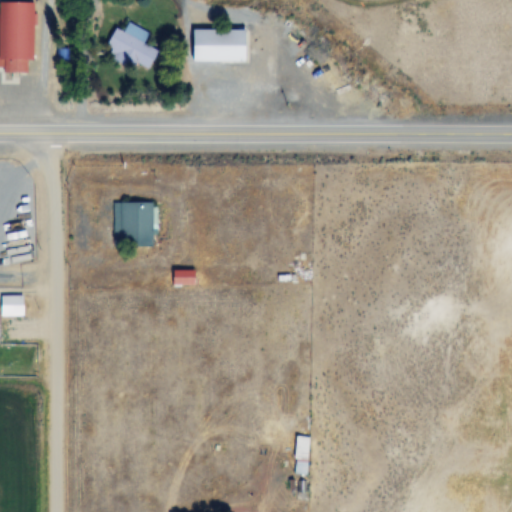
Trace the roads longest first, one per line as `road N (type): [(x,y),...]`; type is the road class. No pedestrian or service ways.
road 1 (primary): [(511,134),(50,133)]
road 2 (residential): [(55,511),(50,133)]
